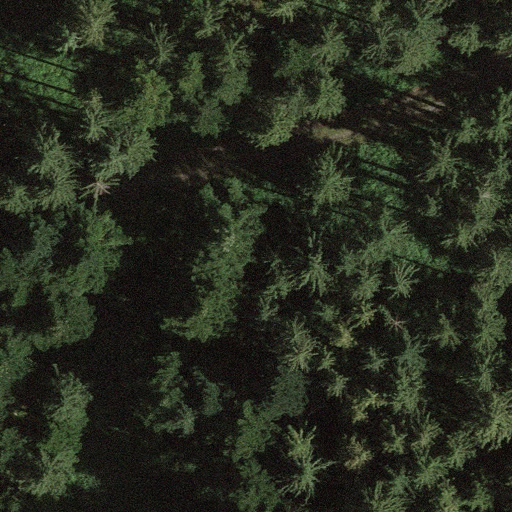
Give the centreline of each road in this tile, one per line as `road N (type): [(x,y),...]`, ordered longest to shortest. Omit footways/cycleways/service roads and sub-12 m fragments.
road 1 (track): [(511,58),(448,93),(309,146),(0,219)]
road 2 (track): [(199,171),(113,300),(86,394),(87,511)]
